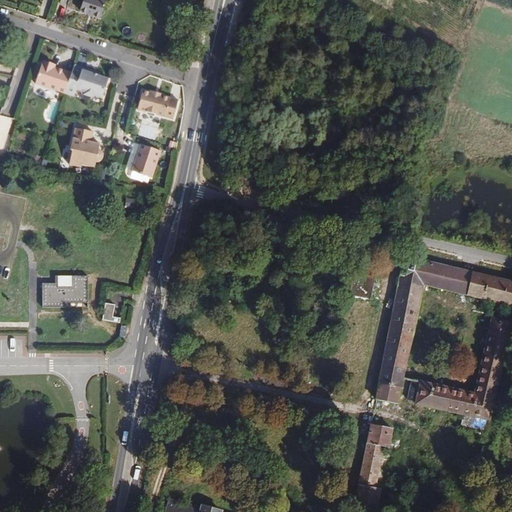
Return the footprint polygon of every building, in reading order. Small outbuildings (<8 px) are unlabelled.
[(82,0),(79,10),(100,17),(105,0),(82,0)] [(53,92),(60,72),(31,62),(24,83),(53,92)] [(91,98),(97,78),(88,75),(82,73),(83,70),(63,64),(60,72),(53,92),(62,95),(64,89),(72,92),(81,94),(91,98)] [(142,89),(137,108),(172,118),(177,99),(161,94),(161,93),(150,89),(149,91),(142,89)] [(87,146),(88,141),(78,139),(80,131),(62,127),(57,149),(59,149),(56,163),(68,165),(68,163),(78,165),(80,157),(81,158),(83,158),(85,159),(86,158),(88,158),(90,157),(90,155),(91,153),(91,151),(86,150),(86,146),(87,146)] [(157,137),(155,143),(161,145),(163,139),(157,137)] [(140,143),(131,171),(150,177),(159,150),(140,143)] [(249,237),(250,231),(241,229),(240,236),(249,237)] [(268,245),(270,231),(261,229),(259,243),(268,245)] [(503,281),(386,255),(360,393),(386,397),(386,394),(407,286),(499,305),(503,281)] [(353,296),(358,265),(330,259),(328,272),(335,274),(331,293),(353,296)] [(88,302),(88,276),(73,275),(73,283),(73,287),(58,287),(58,283),(43,283),(43,307),(65,307),(65,302),(88,302)] [(102,321),(120,323),(120,318),(114,317),(116,305),(105,303),(102,321)] [(481,412),(498,326),(495,326),(476,321),(462,387),(394,375),(390,395),(453,407),(477,411),(481,412)] [(475,422),(477,411),(453,407),(451,418),(475,422)] [(361,480),(368,440),(374,440),(376,421),(355,418),(340,498),(362,502),(365,482),(361,480)] [(211,505),(189,499),(188,501),(158,493),(156,496),(146,494),(144,503),(179,511),(230,511),(212,508),(211,505)]
